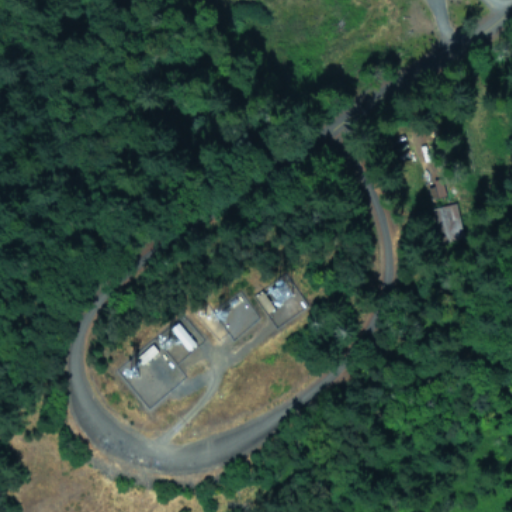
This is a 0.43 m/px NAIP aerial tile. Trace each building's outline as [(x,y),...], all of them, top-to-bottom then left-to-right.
[(450,192),(445,177),(435,180),(436,185),(427,187),(431,198),(450,192)] [(456,241),(456,206),(433,206),(433,241),(456,241)] [(269,297),(279,314),(287,308),(277,292),(269,297)] [(167,328),(184,350),(192,344),(174,322),(167,328)] [(133,357),(139,365),(154,352),(148,345),(133,357)]
